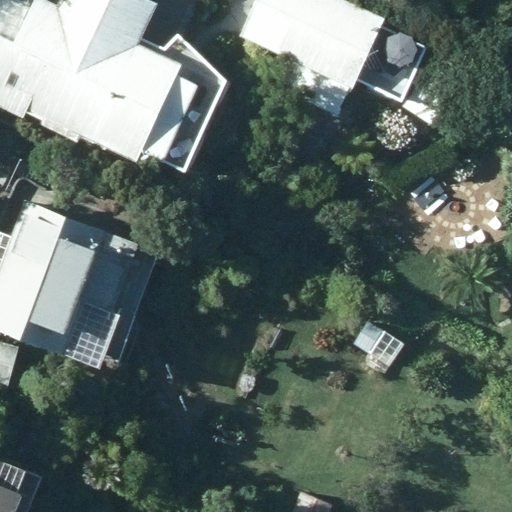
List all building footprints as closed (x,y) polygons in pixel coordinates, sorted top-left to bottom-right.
[(26,113),(135,167),(140,157),(161,166),(196,94),(175,84),(183,69),(138,47),(156,9),(138,0),(58,0),(55,7),(40,0),(0,0),(0,111),(22,122),(26,113)] [(386,21),(339,0),(256,0),(238,41),(285,62),(271,90),(337,120),(350,92),(354,93),(386,21)] [(438,54),(397,119),(426,139),(468,72),(438,54)] [(141,252),(29,203),(11,243),(0,238),(0,331),(66,360),(87,307),(113,318),(141,252)] [(330,292),(313,323),(367,354),(357,371),(385,386),(412,337),(330,292)] [(18,351),(0,345),(0,389),(6,391),(18,351)] [(0,511),(16,511),(21,501),(16,499),(26,474),(0,462),(0,511)] [(328,511),(331,507),(305,496),(297,511),(328,511)]
